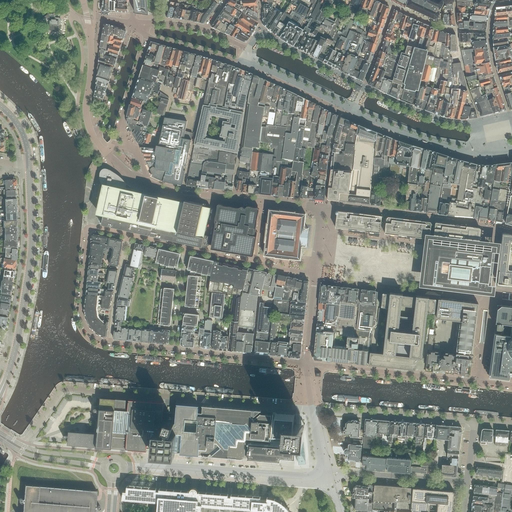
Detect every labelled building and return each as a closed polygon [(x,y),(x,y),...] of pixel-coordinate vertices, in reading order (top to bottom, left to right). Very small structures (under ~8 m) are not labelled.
[(133,0),(134,1),(134,5),(134,8),(135,13),(149,15),(147,0),(133,0)] [(218,5),(213,0),(207,9),(202,15),(201,17),(200,20),(199,22),(204,24),(205,22),(216,8),(218,5)] [(233,1),(231,0),(230,0),(228,3),(237,9),(240,5),(236,4),(237,3),(233,1)] [(279,21),(272,32),(279,37),(279,36),(279,37),(282,31),(284,32),(290,21),(295,24),(296,22),(299,24),(298,26),(303,29),(304,30),(316,6),(319,0),(311,0),(312,0),(314,1),(306,17),(304,16),(309,8),(300,3),(299,5),(294,2),(295,0),(292,0),(285,11),(279,21)] [(295,46),(300,49),(302,47),(307,37),(309,33),(315,20),(325,0),(319,0),(316,6),(304,30),(296,44),(295,46)] [(325,0),(315,20),(322,24),(325,17),(326,18),(334,1),(333,0),(325,0)] [(348,6),(347,10),(352,12),(355,14),(361,0),(351,0),(350,3),(348,6)] [(358,10),(357,13),(362,15),(363,13),(368,0),(362,0),(360,7),(359,7),(359,9),(358,10)] [(368,0),(363,13),(368,15),(373,2),(373,0),(368,0)] [(369,15),(365,24),(371,26),(372,24),(375,16),(377,11),(380,3),(375,0),(369,15)] [(408,0),(406,6),(405,8),(406,8),(406,7),(407,7),(407,8),(409,9),(410,9),(409,10),(410,10),(411,9),(415,11),(414,12),(415,12),(416,11),(419,13),(419,14),(420,15),(421,14),(424,15),(424,16),(425,17),(425,16),(429,18),(429,19),(430,19),(430,18),(433,20),(433,21),(434,21),(434,19),(437,18),(438,19),(439,19),(438,18),(439,14),(440,14),(439,10),(442,7),(443,4),(443,0),(442,0),(408,0)] [(494,1),(487,0),(479,0),(476,0),(475,8),(490,10),(491,8),(494,1)] [(128,13),(128,8),(127,1),(115,2),(115,5),(116,5),(116,6),(118,6),(121,6),(122,12),(128,13)] [(265,4),(262,4),(263,12),(264,12),(267,12),(267,11),(268,11),(271,11),(272,8),(274,9),(275,8),(275,6),(276,6),(277,2),(276,1),(275,1),(273,1),(273,2),(271,2),(269,2),(269,3),(269,4),(266,4),(265,4)] [(166,17),(172,18),(175,7),(176,3),(171,2),(169,6),(166,17)] [(175,7),(172,18),(178,19),(181,9),(182,4),(176,3),(175,7)] [(181,9),(178,19),(184,19),(185,17),(187,5),(182,4),(181,9)] [(233,16),(237,10),(227,4),(223,10),(225,11),(233,16)] [(195,7),(192,6),(188,20),(195,21),(195,19),(196,15),(198,5),(196,5),(195,7)] [(199,22),(200,20),(201,17),(202,15),(207,9),(198,5),(196,15),(195,19),(195,21),(195,22),(199,22)] [(244,6),(240,5),(237,9),(240,10),(242,11),(241,12),(258,23),(258,17),(249,12),(247,14),(245,13),(247,11),(245,9),(245,7),(243,6),(244,6)] [(382,13),(379,18),(385,20),(390,8),(389,7),(385,5),(384,7),(382,13)] [(457,13),(458,13),(459,13),(465,13),(466,6),(459,5),(457,5),(457,13)] [(248,9),(247,11),(249,12),(258,17),(258,13),(248,8),(248,9)] [(263,24),(268,28),(269,26),(278,12),(279,11),(280,10),(278,10),(275,8),(274,9),(272,8),(271,11),(268,16),(267,17),(263,22),(263,24)] [(225,11),(223,10),(217,19),(221,22),(222,21),(224,22),(225,20),(230,23),(234,17),(233,16),(225,11)] [(237,10),(233,16),(234,17),(238,19),(240,20),(252,29),(255,30),(258,23),(241,12),(237,10)] [(269,26),(268,28),(272,32),(279,21),(285,11),(284,10),(282,12),(280,11),(269,26)] [(326,39),(317,58),(323,61),(329,47),(331,44),(333,41),(336,33),(343,17),(344,14),(343,14),(344,12),(340,10),(335,22),(330,32),(330,31),(326,39)] [(263,17),(262,17),(263,22),(267,17),(268,16),(271,11),(268,11),(267,11),(267,12),(264,12),(263,12),(262,12),(263,17)] [(457,13),(457,18),(457,21),(458,22),(464,22),(464,21),(463,21),(463,17),(466,17),(467,15),(470,16),(470,13),(467,13),(467,14),(465,13),(459,13),(458,13),(457,13)] [(474,14),(470,13),(470,16),(469,21),(487,22),(488,17),(488,16),(488,15),(474,14)] [(48,17),(49,14),(48,14),(40,21),(39,23),(39,24),(42,24),(42,25),(42,26),(43,27),(44,28),(45,28),(46,29),(47,29),(48,29),(50,30),(51,31),(52,31),(53,31),(54,32),(55,31),(56,31),(57,31),(58,30),(59,30),(59,29),(60,28),(60,27),(60,26),(61,26),(60,26),(61,20),(60,20),(61,19),(60,19),(60,18),(59,18),(53,18),(48,17)] [(400,24),(399,29),(402,30),(400,34),(399,38),(401,39),(402,37),(403,35),(408,17),(404,14),(400,24)] [(255,30),(254,30),(255,30),(252,29),(240,20),(238,19),(234,17),(230,23),(234,25),(235,26),(240,29),(249,34),(251,36),(255,30)] [(300,49),(306,52),(307,50),(313,39),(315,36),(318,31),(323,32),(323,31),(323,32),(324,30),(327,31),(328,30),(330,31),(330,32),(335,22),(326,18),(325,17),(322,24),(315,20),(309,33),(307,37),(302,47),(300,49)] [(403,35),(402,37),(406,38),(408,39),(414,19),(408,17),(403,35)] [(213,25),(211,27),(216,29),(221,22),(217,19),(213,25)] [(391,19),(388,27),(392,28),(393,25),(395,26),(395,27),(396,27),(395,29),(396,29),(398,29),(398,28),(399,28),(399,29),(400,24),(399,23),(395,21),(391,19)] [(330,48),(323,61),(335,67),(341,54),(343,50),(342,50),(350,30),(354,21),(350,20),(346,30),(345,31),(344,31),(342,36),(336,34),(333,40),(334,40),(332,44),(331,44),(329,47),(330,48)] [(415,20),(409,38),(414,40),(416,35),(420,22),(415,20)] [(280,37),(280,38),(284,40),(290,43),(294,46),(294,45),(295,43),(303,29),(298,26),(299,24),(296,22),(295,24),(290,21),(284,32),(281,35),(280,37)] [(487,22),(474,21),(473,27),(473,29),(482,30),(486,30),(486,29),(487,25),(487,24),(487,23),(487,22)] [(221,22),(216,29),(221,31),(224,24),(221,22)] [(224,24),(221,31),(225,33),(230,24),(226,22),(224,24)] [(371,26),(370,29),(375,31),(381,33),(382,30),(384,24),(378,22),(377,25),(372,24),(371,26)] [(416,38),(420,39),(417,48),(420,49),(423,37),(424,37),(426,28),(427,25),(421,22),(417,36),(416,38)] [(230,24),(225,33),(229,35),(235,27),(233,26),(230,24)] [(387,32),(387,33),(389,33),(392,35),(392,33),(394,29),(395,29),(396,27),(395,27),(395,26),(393,25),(392,28),(388,27),(387,32)] [(434,28),(431,27),(427,25),(426,28),(424,37),(428,38),(427,41),(425,50),(428,50),(429,45),(431,39),(434,28)] [(346,56),(340,70),(341,70),(346,73),(353,55),(361,34),(357,33),(358,28),(352,26),(350,30),(342,50),(343,50),(341,54),(346,56)] [(235,37),(238,33),(240,30),(235,27),(229,35),(235,37)] [(123,39),(123,38),(125,35),(125,34),(125,35),(126,31),(126,30),(125,30),(122,29),(120,28),(119,30),(117,37),(123,39)] [(439,30),(434,28),(428,52),(427,55),(433,57),(433,56),(435,48),(439,30)] [(240,30),(238,33),(240,34),(246,38),(248,39),(251,36),(249,34),(240,29),(240,30)] [(370,29),(368,35),(372,37),(379,39),(381,33),(375,31),(370,29)] [(312,55),(317,58),(326,39),(330,31),(328,30),(327,31),(326,33),(323,32),(323,31),(323,32),(321,36),(312,55)] [(353,55),(346,73),(352,75),(359,57),(366,40),(367,37),(364,36),(366,31),(363,30),(361,34),(353,55)] [(439,58),(440,54),(442,43),(442,41),(442,42),(445,42),(446,33),(439,30),(435,48),(433,56),(439,58)] [(386,32),(384,39),(389,41),(394,43),(396,38),(393,37),(394,35),(395,34),(392,33),(392,35),(389,33),(387,33),(386,32)] [(507,38),(508,38),(510,38),(509,32),(493,34),(493,40),(507,38)] [(238,33),(235,37),(245,42),(247,42),(248,39),(246,38),(240,34),(238,33)] [(453,64),(453,61),(452,58),(452,57),(450,57),(450,52),(450,34),(446,33),(445,42),(442,42),(442,43),(440,54),(443,55),(442,59),(444,59),(448,60),(448,62),(449,70),(452,69),(452,64),(453,64)] [(465,41),(460,41),(460,43),(465,43),(471,42),(472,42),(472,41),(471,41),(470,36),(470,33),(465,33),(465,36),(465,41)] [(100,48),(106,49),(107,44),(109,44),(109,45),(113,46),(114,42),(114,41),(115,39),(116,37),(115,37),(115,36),(114,35),(114,36),(109,35),(108,35),(103,34),(100,48)] [(450,52),(454,52),(458,52),(458,51),(457,40),(456,34),(450,34),(450,52)] [(493,47),(508,45),(507,38),(493,40),(493,47)] [(306,52),(306,53),(312,55),(313,52),(318,41),(314,39),(313,39),(307,50),(306,52)] [(384,39),(380,51),(385,52),(386,52),(385,52),(386,51),(388,52),(387,52),(387,53),(391,55),(391,54),(391,52),(393,49),(394,43),(389,41),(384,39)] [(486,39),(475,40),(472,41),(472,42),(473,49),(474,49),(485,48),(487,47),(486,39)] [(359,57),(352,75),(357,78),(358,76),(364,62),(368,50),(371,42),(369,42),(366,40),(359,57)] [(147,52),(147,53),(149,54),(151,55),(155,56),(155,55),(156,52),(158,47),(159,44),(153,42),(152,42),(151,43),(149,46),(147,52)] [(371,42),(368,50),(373,52),(374,52),(377,44),(371,42)] [(109,44),(107,44),(106,49),(105,50),(116,53),(118,54),(120,49),(113,46),(109,45),(109,44)] [(153,62),(151,67),(154,68),(159,70),(160,64),(162,59),(164,52),(166,46),(159,44),(158,47),(156,52),(155,55),(155,56),(154,60),(153,62)] [(493,47),(496,60),(511,56),(511,51),(511,44),(508,45),(493,47)] [(160,64),(159,70),(164,71),(163,75),(167,77),(169,70),(165,69),(168,59),(170,52),(171,50),(171,48),(166,46),(164,52),(162,59),(160,64)] [(398,63),(392,82),(398,84),(397,87),(400,89),(397,98),(400,100),(404,88),(401,87),(402,84),(403,80),(404,80),(407,69),(409,65),(409,62),(411,56),(411,55),(414,48),(407,46),(405,53),(402,52),(401,52),(398,63)] [(284,56),(285,55),(286,53),(285,53),(271,47),(269,47),(268,47),(268,49),(270,50),(283,56),(284,56)] [(404,88),(400,100),(411,104),(415,93),(416,90),(418,91),(421,80),(425,64),(426,61),(426,59),(427,55),(428,52),(428,50),(420,49),(417,48),(414,47),(414,48),(412,52),(411,55),(411,56),(409,62),(409,65),(407,69),(404,80),(403,80),(402,84),(405,84),(404,88)] [(474,56),(475,64),(489,62),(487,47),(485,48),(474,49),(475,52),(475,56),(474,56)] [(168,59),(165,69),(169,70),(171,66),(172,67),(173,65),(175,57),(176,52),(177,49),(176,49),(172,48),(171,48),(171,50),(170,52),(168,59)] [(100,49),(99,54),(99,58),(107,60),(109,55),(105,53),(105,50),(100,49)] [(171,71),(169,76),(172,77),(175,77),(175,74),(177,75),(179,67),(180,62),(183,52),(183,51),(177,49),(176,52),(175,57),(173,65),(172,67),(171,71)] [(469,65),(475,64),(474,56),(475,56),(475,52),(474,49),(473,49),(461,50),(465,66),(469,65)] [(367,52),(364,62),(368,63),(370,64),(372,58),(374,52),(373,52),(368,50),(367,52)] [(178,72),(178,77),(180,77),(178,87),(180,88),(181,88),(183,79),(185,73),(185,72),(189,55),(190,53),(189,53),(184,51),(179,70),(182,71),(181,73),(178,72)] [(373,86),(373,87),(379,89),(384,77),(384,78),(391,55),(387,53),(387,52),(388,52),(386,51),(385,52),(386,52),(385,54),(383,59),(380,69),(374,84),(373,86)] [(379,89),(379,90),(388,94),(391,85),(392,82),(398,63),(401,52),(397,51),(397,52),(396,55),(391,54),(391,55),(384,78),(384,77),(379,89)] [(185,73),(183,79),(186,80),(188,74),(189,75),(190,71),(191,71),(195,54),(190,53),(189,55),(185,72),(185,73)] [(341,54),(335,67),(340,70),(346,56),(341,54)] [(106,64),(112,66),(114,67),(117,57),(115,56),(109,55),(107,60),(106,64)] [(190,81),(187,90),(193,92),(194,89),(195,86),(197,77),(201,59),(202,56),(196,55),(196,57),(191,76),(190,81)] [(428,81),(431,67),(437,69),(437,66),(439,67),(441,58),(433,57),(427,55),(426,59),(426,61),(425,64),(421,80),(418,91),(418,94),(415,105),(415,106),(421,108),(424,95),(425,93),(426,87),(428,81)] [(201,59),(197,77),(202,78),(202,76),(206,60),(207,58),(202,56),(201,59)] [(511,63),(511,62),(511,56),(496,60),(497,66),(511,62),(511,63)] [(146,57),(143,65),(146,65),(151,67),(153,62),(154,60),(148,58),(146,57)] [(197,77),(195,86),(200,88),(199,90),(204,91),(208,77),(212,60),(207,58),(206,60),(202,76),(202,78),(197,77)] [(375,66),(375,67),(380,69),(383,59),(378,58),(375,66)] [(437,69),(435,77),(439,78),(441,70),(443,70),(443,69),(449,70),(448,62),(443,61),(444,59),(442,59),(441,58),(439,67),(437,66),(437,69)] [(214,60),(210,76),(211,76),(213,72),(217,73),(220,65),(221,62),(214,60)] [(110,79),(112,73),(114,67),(112,66),(103,64),(98,62),(98,66),(97,69),(98,69),(97,76),(107,79),(109,79),(110,79)] [(225,64),(221,62),(220,65),(217,75),(217,76),(216,79),(215,79),(215,80),(215,82),(227,85),(228,80),(232,67),(232,66),(225,64)] [(357,78),(358,78),(361,80),(362,81),(363,81),(364,79),(370,64),(368,63),(364,62),(358,76),(357,78)] [(484,74),(492,72),(490,62),(489,62),(475,64),(475,67),(476,71),(477,74),(484,73),(484,74)] [(511,62),(511,63),(511,62),(497,66),(498,72),(511,68),(511,62)] [(462,70),(461,63),(455,63),(453,64),(453,77),(452,97),(450,103),(450,105),(447,115),(447,117),(454,118),(456,106),(458,101),(459,89),(459,86),(459,71),(462,70)] [(477,74),(476,71),(475,67),(475,64),(469,65),(465,66),(466,76),(467,77),(469,76),(475,75),(477,74)] [(141,71),(140,76),(142,77),(155,81),(156,81),(162,83),(164,84),(163,85),(166,86),(172,87),(173,86),(173,85),(175,77),(172,77),(169,76),(169,77),(167,77),(163,75),(164,71),(159,70),(154,68),(151,67),(146,65),(143,65),(141,71)] [(240,69),(234,67),(233,67),(229,83),(228,88),(225,102),(225,106),(227,107),(230,108),(229,108),(236,109),(237,106),(235,106),(238,97),(233,96),(236,85),(235,85),(239,73),(239,71),(240,69)] [(375,67),(368,84),(373,86),(374,84),(380,69),(375,67)] [(431,67),(428,81),(434,82),(435,77),(437,69),(431,67)] [(240,69),(239,71),(239,73),(235,85),(236,85),(233,96),(238,97),(240,90),(243,78),(244,75),(245,71),(240,69)] [(447,117),(450,103),(452,97),(453,77),(452,69),(449,70),(448,75),(448,77),(448,81),(446,92),(444,102),(441,115),(447,117)] [(333,78),(332,77),(319,70),(318,70),(317,70),(316,71),(316,72),(316,73),(317,74),(330,81),(332,81),(333,81),(333,80),(333,79),(333,78)] [(461,90),(467,90),(463,75),(462,70),(459,71),(459,86),(461,86),(461,90)] [(244,111),(248,92),(251,82),(252,76),(253,74),(246,71),(246,72),(244,79),(243,78),(240,90),(238,97),(235,106),(237,106),(236,109),(241,110),(244,111)] [(511,71),(508,73),(499,75),(501,81),(510,78),(511,77),(511,71)] [(209,81),(211,82),(215,83),(215,82),(215,80),(215,79),(216,79),(217,76),(217,75),(217,73),(213,72),(211,76),(210,76),(210,77),(209,81)] [(477,80),(479,79),(479,80),(493,76),(492,72),(484,74),(484,73),(476,75),(477,80)] [(254,75),(249,93),(242,147),(244,147),(253,148),(253,147),(259,148),(259,147),(260,142),(260,141),(260,140),(261,130),(261,127),(262,123),(262,121),(262,119),(263,119),(263,117),(265,107),(258,106),(259,102),(260,98),(255,97),(255,94),(260,77),(254,75)] [(469,76),(467,77),(468,83),(479,81),(479,80),(477,80),(475,75),(469,76)] [(97,85),(102,87),(106,89),(109,79),(107,79),(97,76),(96,85),(97,86),(97,85)] [(493,76),(487,78),(479,80),(479,81),(468,83),(470,90),(477,88),(479,87),(481,87),(481,86),(484,86),(489,84),(496,82),(494,76),(493,76)] [(135,89),(132,97),(135,98),(143,101),(146,102),(147,103),(149,98),(152,97),(156,98),(160,87),(160,85),(155,83),(155,82),(154,82),(142,78),(139,77),(140,77),(139,77),(135,89)] [(265,80),(260,77),(255,94),(255,97),(260,98),(261,91),(262,91),(265,80)] [(510,78),(501,81),(503,87),(506,86),(508,85),(511,84),(510,78)] [(179,95),(178,98),(185,100),(187,91),(187,90),(190,81),(186,80),(183,79),(181,88),(180,88),(179,91),(180,92),(179,95)] [(350,86),(336,79),(334,79),(333,81),(334,83),(348,90),(350,89),(351,88),(350,86)] [(265,104),(270,82),(265,80),(262,91),(261,91),(260,98),(259,102),(265,104)] [(443,99),(447,81),(441,80),(438,94),(437,94),(436,97),(432,112),(440,115),(440,114),(443,99)] [(424,95),(421,108),(426,110),(432,89),(429,88),(430,83),(430,82),(428,81),(426,87),(425,93),(424,95)] [(270,82),(265,104),(265,107),(263,117),(268,118),(270,111),(270,109),(272,99),(275,84),(270,82)] [(435,88),(436,83),(434,82),(433,88),(432,88),(432,89),(426,110),(432,112),(436,97),(437,94),(438,89),(435,88)] [(484,86),(482,87),(483,90),(482,90),(483,92),(485,91),(486,91),(486,90),(491,89),(497,87),(496,82),(484,86)] [(276,110),(280,87),(275,84),(272,99),(270,109),(276,110)] [(95,96),(94,104),(101,106),(103,98),(106,89),(102,87),(97,85),(97,86),(95,96)] [(391,85),(388,94),(389,94),(397,98),(400,89),(397,87),(391,85)] [(506,86),(503,87),(505,94),(511,109),(511,108),(511,92),(510,88),(509,86),(508,85),(506,86)] [(4,86),(0,90),(11,100),(15,96),(4,86)] [(456,106),(454,118),(461,119),(464,106),(465,103),(466,96),(468,93),(467,90),(461,90),(461,86),(459,86),(459,89),(458,101),(456,106)] [(287,90),(282,87),(282,88),(281,87),(282,87),(281,87),(281,88),(277,109),(284,110),(287,90)] [(477,88),(470,90),(474,99),(480,116),(493,113),(488,100),(487,96),(486,92),(483,93),(481,87),(479,87),(477,88)] [(497,87),(491,89),(492,92),(492,94),(493,96),(494,95),(500,93),(497,87)] [(289,111),(292,93),(292,92),(287,90),(284,110),(277,109),(277,111),(277,112),(276,116),(274,125),(274,126),(268,125),(268,128),(262,127),(260,140),(261,140),(260,142),(272,143),(271,148),(275,148),(277,149),(277,152),(276,161),(282,162),(282,158),(286,132),(289,111)] [(207,91),(203,105),(208,105),(209,103),(222,106),(225,95),(207,91)] [(298,95),(292,93),(289,111),(286,132),(291,132),(292,124),(294,117),(298,95)] [(464,106),(461,119),(467,119),(468,118),(470,110),(471,107),(470,104),(472,104),(468,93),(466,96),(465,103),(464,106)] [(500,93),(494,95),(495,97),(500,111),(506,110),(502,98),(500,93)] [(291,132),(286,132),(282,158),(293,159),(294,151),(295,147),(296,142),(300,118),(304,98),(303,98),(298,95),(294,117),(292,124),(291,132)] [(130,104),(130,105),(136,106),(141,108),(143,101),(135,98),(132,97),(130,104)] [(488,100),(493,113),(500,112),(500,111),(495,97),(488,100)] [(293,159),(293,160),(299,161),(300,157),(303,158),(304,158),(305,158),(306,149),(301,148),(306,119),(309,101),(304,98),(300,118),(296,142),(295,147),(294,151),(293,159)] [(315,104),(309,101),(306,119),(301,148),(306,149),(307,149),(307,147),(315,104)] [(400,114),(401,113),(401,112),(400,110),(399,109),(382,101),(380,101),(378,101),(377,102),(377,103),(377,104),(377,105),(380,106),(397,114),(399,114),(400,114)] [(160,103),(156,113),(164,116),(167,105),(161,103),(160,103)] [(209,106),(204,105),(195,144),(194,147),(206,149),(212,150),(219,152),(220,149),(238,153),(243,112),(241,112),(229,110),(229,109),(217,107),(217,105),(209,103),(209,106)] [(322,108),(321,107),(315,104),(307,147),(314,148),(314,147),(315,143),(317,134),(318,124),(322,108)] [(470,110),(468,118),(477,118),(475,110),(474,110),(472,104),(470,104),(471,107),(470,110)] [(127,116),(134,118),(138,120),(141,108),(136,106),(130,105),(127,116)] [(320,143),(319,148),(321,148),(322,145),(323,134),(325,125),(328,111),(322,108),(318,124),(317,134),(315,143),(314,147),(316,147),(317,138),(320,139),(319,143),(320,143)] [(143,109),(139,122),(142,123),(143,124),(143,125),(148,126),(152,112),(143,109)] [(271,124),(273,125),(275,113),(276,112),(270,111),(268,118),(268,121),(267,124),(271,124)] [(323,134),(322,145),(326,145),(327,138),(327,135),(333,113),(328,111),(325,125),(323,134)] [(329,135),(331,136),(338,116),(333,113),(327,135),(329,135)] [(420,123),(421,122),(421,121),(421,120),(418,119),(407,113),(406,113),(405,113),(404,113),(404,114),(404,115),(404,116),(406,117),(417,122),(419,123),(420,123)] [(31,115),(27,117),(35,130),(39,127),(31,115)] [(134,118),(127,116),(127,123),(141,127),(142,123),(139,122),(134,120),(134,118)] [(141,147),(140,147),(141,151),(144,156),(151,156),(152,156),(152,160),(153,165),(149,168),(150,168),(150,169),(152,174),(154,177),(162,181),(163,181),(170,183),(181,185),(182,184),(183,184),(186,166),(190,148),(190,146),(191,140),(192,133),(185,131),(187,121),(176,119),(167,118),(165,117),(163,125),(159,146),(158,145),(157,148),(150,148),(142,147),(141,147)] [(334,139),(334,143),(340,144),(340,142),(341,136),(346,120),(341,117),(339,123),(338,126),(337,128),(335,133),(334,139)] [(332,152),(332,153),(335,154),(338,154),(338,155),(344,156),(344,153),(346,139),(347,135),(348,135),(352,122),(351,122),(346,120),(341,136),(340,142),(340,144),(339,148),(339,153),(335,152),(332,152)] [(332,153),(331,160),(334,161),(353,163),(354,154),(355,151),(354,151),(359,125),(358,125),(354,123),(352,122),(348,135),(347,135),(346,139),(344,153),(344,156),(338,155),(338,154),(335,154),(332,153)] [(141,127),(127,123),(130,128),(146,133),(147,128),(141,127)] [(352,171),(349,194),(340,193),(339,201),(346,202),(355,203),(370,204),(372,185),(375,145),(375,141),(377,133),(377,132),(359,125),(357,136),(354,151),(355,151),(353,169),(352,169),(352,171)] [(130,128),(136,140),(140,133),(144,137),(146,133),(130,128)] [(140,133),(136,140),(137,141),(137,142),(138,143),(142,144),(142,143),(145,137),(144,137),(140,133)] [(145,137),(142,143),(148,145),(150,138),(151,136),(151,134),(149,134),(146,133),(144,137),(145,137)] [(375,154),(374,158),(381,158),(382,156),(383,156),(383,155),(382,155),(386,136),(378,133),(375,147),(375,154)] [(374,158),(373,178),(378,179),(378,178),(386,178),(388,178),(389,173),(389,165),(389,163),(389,158),(389,156),(389,152),(392,138),(386,136),(383,155),(383,156),(382,156),(381,158),(374,158)] [(389,163),(391,164),(395,164),(398,141),(392,138),(389,152),(389,156),(389,158),(389,163)] [(391,164),(390,173),(394,174),(399,175),(401,165),(408,166),(409,166),(410,166),(412,155),(413,146),(411,145),(405,143),(399,141),(396,164),(395,164),(391,164)] [(321,148),(321,154),(326,154),(329,155),(330,146),(326,145),(322,145),(321,148)] [(409,166),(408,184),(418,186),(419,174),(420,168),(423,149),(422,149),(422,148),(413,146),(412,155),(410,166),(409,166)] [(195,153),(199,154),(208,155),(211,156),(212,150),(206,149),(197,148),(194,147),(193,153),(195,153)] [(241,151),(240,157),(250,158),(251,158),(252,153),(252,152),(253,148),(244,147),(242,147),(241,151)] [(316,147),(314,147),(314,148),(312,161),(316,161),(319,162),(320,158),(320,156),(320,154),(321,154),(321,148),(319,148),(316,147)] [(418,186),(423,186),(424,180),(424,175),(425,169),(430,150),(423,149),(420,168),(419,174),(418,186)] [(424,180),(423,186),(423,191),(428,191),(429,187),(430,181),(432,170),(434,161),(436,152),(430,150),(425,169),(424,175),(424,180)] [(230,154),(219,152),(218,157),(219,158),(217,163),(226,164),(226,163),(229,164),(230,154)] [(193,153),(192,158),(191,163),(203,165),(203,164),(204,163),(205,162),(205,161),(206,161),(207,161),(198,160),(199,154),(195,153),(193,153)] [(442,183),(443,183),(444,174),(448,156),(437,153),(432,173),(431,180),(431,181),(442,183)] [(233,164),(236,165),(237,155),(235,154),(230,154),(229,164),(233,164)] [(214,189),(224,190),(225,187),(225,184),(226,184),(232,185),(233,175),(225,174),(226,164),(217,163),(219,158),(218,157),(211,156),(208,155),(207,161),(206,161),(205,161),(205,162),(204,163),(203,164),(203,165),(202,172),(206,173),(206,174),(206,177),(205,181),(208,181),(209,177),(215,178),(215,181),(214,186),(214,189)] [(444,174),(443,183),(442,187),(451,188),(452,188),(452,187),(450,187),(451,184),(452,184),(456,164),(457,159),(448,156),(444,174)] [(452,184),(451,184),(450,187),(452,187),(452,188),(451,188),(451,195),(450,197),(452,197),(457,198),(458,194),(459,185),(464,161),(457,159),(452,184)] [(293,197),(299,197),(300,198),(300,197),(300,195),(303,175),(304,168),(305,162),(304,162),(299,161),(293,160),(293,163),(292,168),(292,171),(297,172),(293,195),(293,197)] [(282,162),(275,161),(273,161),(272,172),(273,172),(273,176),(273,177),(273,178),(271,195),(277,195),(278,193),(279,186),(281,166),(282,162)] [(334,161),(333,169),(352,171),(352,169),(353,169),(353,163),(334,161)] [(464,161),(459,185),(458,194),(457,198),(452,197),(451,201),(450,201),(449,203),(448,212),(447,215),(454,216),(473,218),(473,215),(477,188),(472,187),(473,184),(473,181),(476,171),(477,165),(464,161)] [(191,163),(189,170),(201,172),(202,172),(203,165),(191,163)] [(226,164),(225,174),(233,175),(234,175),(235,164),(233,164),(229,164),(226,163),(226,164)] [(498,201),(504,163),(497,164),(497,165),(494,180),(493,189),(491,200),(498,201)] [(498,201),(503,202),(505,202),(507,190),(508,182),(510,170),(510,169),(511,163),(504,163),(498,201)] [(488,165),(484,188),(484,190),(482,189),(482,187),(477,187),(477,188),(473,215),(473,218),(479,219),(479,218),(480,211),(482,212),(482,207),(488,208),(489,203),(489,200),(492,183),(496,165),(495,164),(489,165),(488,165)] [(482,165),(477,165),(476,171),(473,181),(476,182),(475,185),(473,184),(472,187),(477,188),(477,187),(482,165)] [(484,188),(488,165),(482,165),(477,187),(482,187),(484,188)] [(287,167),(281,166),(279,186),(278,193),(277,195),(283,196),(283,194),(284,187),(287,167)] [(313,177),(317,178),(317,177),(318,177),(319,174),(324,174),(326,175),(327,169),(324,169),(318,169),(318,167),(313,166),(312,168),(311,176),(311,177),(313,177)] [(288,197),(292,171),(292,168),(287,167),(284,187),(283,194),(283,196),(288,197)] [(309,185),(309,184),(311,169),(304,168),(303,175),(300,195),(300,197),(300,198),(305,198),(307,198),(307,195),(308,192),(308,190),(308,189),(309,186),(308,186),(309,185)] [(118,179),(126,184),(126,183),(125,182),(123,180),(121,178),(118,175),(114,173),(109,170),(106,169),(105,169),(103,170),(102,170),(101,172),(100,173),(100,174),(100,179),(100,181),(101,183),(102,186),(96,214),(101,215),(102,213),(103,208),(102,208),(102,205),(103,206),(105,197),(108,186),(108,184),(104,183),(106,177),(110,178),(111,175),(107,173),(118,179)] [(339,201),(340,193),(349,194),(352,171),(333,169),(330,169),(329,179),(328,187),(328,188),(328,193),(328,194),(328,198),(327,199),(328,200),(332,200),(336,200),(336,201),(336,200),(338,200),(338,201),(339,201)] [(188,179),(197,180),(200,180),(201,172),(189,170),(188,179)] [(237,191),(241,192),(241,189),(242,184),(243,179),(244,177),(249,178),(249,176),(249,175),(250,172),(238,171),(238,176),(237,180),(237,183),(236,190),(237,190),(237,191)] [(292,171),(288,197),(293,197),(293,195),(297,172),(292,171)] [(200,187),(201,187),(204,187),(208,188),(208,181),(205,181),(206,177),(206,174),(206,173),(202,172),(201,172),(200,180),(197,180),(196,184),(196,186),(196,187),(200,187)] [(103,215),(101,225),(109,227),(129,231),(149,236),(165,239),(170,240),(189,245),(202,247),(202,248),(203,248),(204,248),(204,247),(205,247),(206,247),(207,247),(207,246),(208,246),(208,245),(209,245),(209,244),(210,244),(210,243),(210,242),(211,242),(212,237),(210,236),(206,236),(204,235),(211,208),(203,206),(203,204),(185,200),(184,202),(159,196),(160,196),(142,192),(137,191),(126,189),(126,188),(125,187),(123,187),(124,183),(126,185),(126,184),(118,179),(107,173),(111,175),(110,178),(106,177),(104,183),(108,184),(108,186),(105,197),(103,206),(102,205),(102,208),(103,208),(102,213),(101,215),(103,215)] [(260,188),(261,177),(256,176),(256,177),(250,176),(250,180),(248,193),(254,193),(255,187),(260,188)] [(259,194),(271,195),(273,178),(261,177),(259,194)] [(371,202),(371,205),(380,206),(380,203),(381,192),(381,184),(377,183),(378,179),(373,178),(372,184),(373,184),(372,191),(371,202)] [(0,191),(1,191),(1,190),(3,190),(12,190),(12,189),(13,189),(15,189),(15,186),(15,184),(16,184),(16,180),(15,180),(9,180),(9,179),(7,179),(7,180),(6,180),(6,181),(3,181),(3,185),(6,185),(6,187),(0,187),(0,191)] [(442,183),(431,181),(430,185),(427,208),(427,212),(428,212),(436,213),(441,184),(442,183)] [(316,185),(317,182),(315,182),(315,185),(313,184),(313,183),(310,183),(309,189),(314,189),(314,190),(316,190),(316,192),(315,196),(315,199),(323,200),(325,186),(316,185)] [(418,186),(408,184),(405,207),(405,209),(405,210),(415,211),(415,210),(418,186)] [(420,211),(422,196),(423,191),(423,186),(418,186),(415,210),(420,211)] [(451,195),(451,188),(442,187),(442,191),(438,214),(446,215),(447,212),(448,203),(449,203),(450,201),(450,197),(451,195)] [(12,190),(3,190),(3,196),(0,196),(0,199),(3,199),(13,199),(16,198),(16,189),(13,190),(12,190)] [(307,198),(308,198),(315,199),(315,196),(316,192),(316,190),(314,190),(314,189),(309,189),(308,189),(308,190),(308,192),(307,195),(307,198)] [(504,213),(506,202),(505,202),(503,202),(498,201),(491,200),(490,208),(497,209),(496,211),(495,221),(502,222),(504,214),(504,213)] [(217,224),(215,224),(212,242),(213,242),(212,247),(226,250),(226,251),(227,251),(252,256),(253,256),(253,255),(254,255),(254,254),(258,232),(255,232),(257,211),(246,210),(247,208),(245,208),(243,207),(243,209),(221,207),(217,224)] [(487,219),(488,208),(482,207),(482,212),(480,211),(479,218),(487,220),(487,219)] [(495,218),(496,211),(497,209),(490,208),(488,220),(495,221),(495,218)] [(266,242),(265,247),(265,251),(264,255),(275,257),(290,259),(290,258),(300,260),(302,249),(302,246),(306,246),(307,237),(308,228),(304,228),(305,227),(304,227),(304,224),(306,214),(295,212),(280,210),(280,211),(270,209),(268,223),(266,222),(263,222),(263,223),(261,239),(261,241),(263,241),(266,242)] [(335,227),(345,229),(348,229),(366,231),(369,232),(369,231),(380,233),(382,216),(372,215),(359,213),(353,213),(337,211),(335,227)] [(429,239),(431,224),(431,223),(431,222),(430,222),(415,220),(409,219),(388,217),(386,218),(385,233),(429,239)] [(436,239),(443,240),(478,244),(479,245),(481,230),(479,228),(474,227),(466,226),(460,226),(443,223),(435,223),(434,237),(436,239)] [(511,234),(509,234),(502,233),(500,253),(500,259),(497,283),(497,286),(511,288),(511,234)] [(109,264),(118,266),(123,241),(122,240),(93,235),(91,236),(91,240),(90,246),(91,248),(89,257),(90,258),(89,264),(90,265),(89,268),(99,269),(101,269),(102,267),(101,267),(102,265),(103,266),(104,265),(104,264),(102,263),(103,258),(104,258),(105,255),(103,255),(104,251),(105,251),(106,251),(108,250),(109,249),(109,247),(112,248),(113,249),(111,257),(110,258),(109,264)] [(0,247),(3,248),(15,248),(17,248),(17,245),(17,240),(4,240),(3,240),(0,239),(0,247)] [(477,250),(478,244),(443,240),(443,246),(438,245),(436,265),(433,285),(489,291),(490,286),(492,272),(494,252),(477,250)] [(136,243),(134,249),(143,251),(145,245),(136,243)] [(159,249),(146,246),(144,255),(157,258),(159,249)] [(0,256),(4,258),(4,257),(15,259),(16,258),(17,249),(3,248),(3,253),(5,253),(4,256),(3,256),(3,255),(0,254),(0,256)] [(134,249),(131,265),(136,266),(136,267),(138,267),(138,269),(139,269),(141,269),(141,264),(140,264),(143,251),(134,249)] [(180,253),(170,251),(159,249),(157,258),(156,262),(158,262),(158,263),(163,264),(163,265),(166,265),(174,266),(175,267),(175,266),(178,266),(180,253)] [(214,261),(205,259),(190,256),(188,269),(190,269),(190,270),(191,270),(189,275),(195,276),(196,272),(211,275),(213,265),(214,261)] [(15,264),(15,260),(0,258),(0,259),(0,260),(3,261),(2,263),(1,268),(14,270),(15,265),(14,265),(15,264)] [(213,265),(211,275),(210,280),(209,287),(208,292),(212,292),(217,293),(225,294),(233,295),(240,295),(241,295),(242,295),(242,292),(243,292),(243,289),(248,268),(244,268),(243,268),(238,267),(238,266),(233,265),(233,266),(228,265),(228,264),(224,263),(223,264),(219,263),(218,262),(214,261),(213,265)] [(126,264),(124,275),(134,277),(134,275),(133,275),(134,269),(136,270),(136,267),(136,266),(131,265),(126,264)] [(161,280),(175,281),(176,271),(173,270),(174,266),(166,265),(165,269),(162,269),(161,280)] [(1,268),(0,267),(0,275),(2,276),(13,278),(14,275),(14,270),(1,268)] [(99,269),(89,268),(88,274),(98,275),(103,276),(103,274),(99,273),(99,269)] [(243,292),(249,293),(254,272),(254,270),(248,268),(243,289),(243,292)] [(240,309),(237,332),(245,332),(254,333),(255,323),(257,295),(261,296),(262,289),(263,284),(266,275),(266,273),(266,272),(254,270),(254,272),(249,293),(243,292),(242,292),(242,295),(241,295),(240,302),(240,309)] [(272,274),(266,273),(266,275),(263,284),(270,286),(273,274),(272,274)] [(276,284),(278,275),(273,274),(270,286),(276,287),(277,284),(276,284)] [(119,295),(119,296),(127,298),(128,298),(133,277),(134,277),(124,275),(119,295)] [(188,275),(187,286),(200,287),(201,277),(195,276),(189,275),(188,275)] [(282,300),(287,277),(278,275),(276,284),(277,284),(276,287),(275,292),(273,298),(274,299),(282,300)] [(0,285),(0,286),(0,287),(6,287),(6,284),(12,285),(13,282),(12,282),(13,278),(2,276),(1,280),(0,285)] [(297,279),(296,279),(287,277),(282,300),(292,301),(297,279)] [(300,301),(304,281),(299,280),(297,279),(292,301),(300,301)] [(88,281),(87,287),(89,288),(100,289),(101,282),(100,282),(90,281),(88,281)] [(308,282),(304,281),(300,301),(306,302),(308,286),(308,282)] [(0,291),(0,293),(8,295),(10,295),(11,291),(12,288),(12,285),(6,284),(6,287),(0,287),(0,286),(0,285),(0,289),(0,291)] [(319,302),(319,303),(321,303),(327,303),(327,302),(327,295),(328,288),(328,285),(321,284),(320,285),(319,302)] [(325,320),(324,324),(328,324),(337,325),(338,315),(339,305),(340,302),(340,301),(340,295),(335,295),(336,286),(328,285),(328,288),(327,295),(327,302),(327,303),(326,307),(326,310),(325,320)] [(200,287),(187,286),(186,296),(199,297),(200,287)] [(336,286),(335,295),(340,295),(341,295),(340,301),(346,302),(347,288),(336,286)] [(87,287),(86,294),(105,296),(105,289),(100,289),(89,288),(87,287)] [(161,289),(160,300),(173,301),(174,289),(166,288),(166,289),(161,289)] [(340,301),(338,318),(355,320),(356,307),(359,307),(359,304),(360,303),(362,290),(358,289),(347,288),(346,302),(340,301)] [(85,307),(85,308),(85,310),(85,312),(85,313),(85,314),(86,316),(86,317),(87,319),(87,320),(87,321),(88,321),(89,324),(89,325),(90,326),(91,328),(92,329),(94,330),(93,330),(94,331),(95,332),(97,333),(98,334),(99,334),(99,335),(100,335),(105,337),(107,336),(108,322),(107,322),(105,324),(99,319),(98,316),(97,308),(98,298),(102,298),(101,306),(100,306),(99,309),(105,309),(110,310),(112,299),(113,296),(114,290),(108,290),(105,289),(105,296),(86,294),(86,300),(86,301),(86,302),(85,306),(85,307)] [(357,329),(356,335),(370,337),(370,338),(372,328),(375,324),(376,318),(377,304),(376,304),(377,302),(378,293),(378,292),(376,292),(376,291),(362,289),(362,290),(360,303),(359,304),(359,307),(359,310),(357,329)] [(212,292),(209,317),(217,318),(222,318),(225,294),(217,293),(212,292)] [(11,295),(10,295),(8,295),(0,293),(0,300),(9,302),(10,300),(11,295)] [(390,293),(383,293),(381,307),(388,308),(383,354),(370,352),(368,365),(416,370),(417,358),(422,359),(427,312),(435,313),(436,299),(429,298),(429,297),(390,293)] [(228,348),(228,350),(235,351),(235,349),(236,340),(237,332),(240,309),(240,302),(241,295),(240,295),(233,295),(232,301),(232,302),(230,319),(231,319),(231,320),(228,348)] [(118,302),(117,305),(126,306),(129,306),(130,302),(131,300),(127,299),(127,298),(119,296),(118,299),(118,300),(118,302)] [(185,306),(198,308),(199,297),(186,296),(185,306)] [(281,307),(282,300),(274,299),(274,302),(273,313),(280,313),(281,313),(281,307)] [(456,353),(469,354),(472,354),(473,347),(478,309),(478,303),(441,299),(438,299),(436,318),(439,318),(460,321),(457,345),(456,353)] [(0,308),(8,310),(9,305),(9,302),(0,300),(0,308)] [(160,300),(158,312),(172,313),(173,301),(160,300)] [(281,307),(306,309),(306,302),(300,301),(292,301),(282,300),(281,307)] [(268,354),(270,342),(267,341),(271,307),(264,306),(265,303),(260,302),(256,341),(255,352),(255,353),(260,354),(263,354),(268,355),(268,354)] [(117,311),(116,320),(122,320),(124,321),(126,306),(117,305),(117,311)] [(281,313),(305,316),(306,309),(281,307),(281,313)] [(511,308),(504,307),(503,308),(503,307),(502,307),(501,307),(500,307),(499,308),(499,309),(499,310),(498,311),(499,312),(497,329),(496,334),(494,334),(490,365),(491,365),(489,377),(506,379),(511,379),(511,308)] [(0,315),(7,317),(8,314),(7,314),(8,310),(0,308),(0,315)] [(318,309),(317,323),(319,323),(324,324),(325,320),(326,310),(321,309),(318,309)] [(157,324),(158,324),(164,325),(170,325),(172,313),(158,312),(157,324)] [(290,321),(304,323),(305,316),(281,313),(280,313),(280,316),(285,317),(286,318),(290,318),(290,321)] [(195,326),(197,326),(198,319),(184,318),(183,325),(195,326)] [(199,332),(199,333),(199,334),(201,334),(200,341),(200,347),(203,348),(210,349),(210,348),(213,321),(206,320),(205,327),(202,327),(200,326),(199,332)] [(277,328),(279,328),(279,327),(280,321),(272,320),(270,342),(271,342),(269,355),(276,355),(277,353),(278,343),(278,342),(273,342),(274,337),(275,338),(276,333),(277,328)] [(290,329),(303,330),(304,323),(290,321),(290,322),(280,321),(279,327),(286,328),(290,328),(290,329)] [(317,323),(316,331),(319,331),(323,332),(323,331),(334,332),(336,332),(337,325),(328,324),(324,324),(319,323),(317,323)] [(162,341),(162,344),(164,344),(167,344),(169,342),(170,330),(170,325),(164,325),(163,328),(163,330),(162,341)] [(198,333),(199,333),(199,332),(195,331),(195,326),(183,325),(182,332),(198,333)] [(115,331),(114,339),(127,340),(129,328),(122,327),(121,327),(118,327),(117,331),(115,331)] [(148,340),(148,342),(155,343),(155,340),(156,330),(156,327),(154,327),(154,328),(149,328),(149,330),(148,340)] [(141,342),(141,341),(141,339),(142,329),(129,328),(128,338),(128,340),(134,341),(141,342)] [(294,336),(303,337),(303,330),(290,329),(290,328),(286,328),(286,335),(291,336),(294,336)] [(221,331),(219,349),(219,350),(226,350),(227,350),(228,333),(224,333),(224,330),(221,330),(221,331)] [(212,348),(212,349),(219,350),(219,349),(221,331),(214,331),(212,348)] [(314,355),(314,357),(314,359),(315,360),(320,360),(321,360),(366,365),(367,365),(367,362),(367,361),(369,351),(358,350),(354,349),(354,347),(358,348),(359,338),(347,336),(346,347),(348,347),(348,349),(332,347),(333,335),(334,332),(323,331),(323,332),(319,331),(316,331),(316,332),(314,355)] [(198,333),(182,332),(181,343),(181,344),(181,345),(182,345),(183,346),(193,347),(194,340),(197,340),(198,333)] [(235,349),(235,351),(236,351),(243,352),(244,350),(244,341),(245,332),(237,332),(236,340),(235,349)] [(244,350),(243,352),(245,352),(244,352),(245,352),(252,353),(252,352),(254,333),(245,332),(244,341),(244,350)] [(294,337),(294,336),(291,336),(290,343),(294,344),(294,343),(299,344),(302,344),(303,338),(294,337)] [(82,339),(79,343),(96,355),(98,351),(82,339)] [(288,357),(289,350),(290,344),(278,343),(277,353),(276,355),(288,357)] [(294,343),(294,344),(293,351),(289,350),(288,357),(296,357),(298,358),(299,358),(299,357),(300,357),(301,356),(301,354),(302,344),(299,344),(294,343)] [(448,373),(469,375),(472,354),(469,354),(456,353),(456,354),(449,353),(445,352),(445,355),(444,355),(444,358),(439,357),(440,354),(438,354),(438,351),(433,351),(427,350),(425,371),(444,373),(443,373),(448,374),(448,373)] [(50,384),(41,396),(45,399),(54,387),(50,384)] [(336,394),(327,397),(335,401),(346,402),(365,404),(372,403),(372,400),(366,397),(336,394)] [(126,449),(147,451),(147,444),(148,431),(153,432),(154,429),(159,430),(160,425),(162,425),(163,420),(162,420),(163,413),(164,402),(129,400),(128,410),(126,410),(127,399),(120,399),(100,397),(99,411),(97,408),(96,408),(95,408),(94,408),(94,409),(94,410),(94,411),(95,411),(96,412),(97,411),(98,412),(97,412),(99,413),(99,414),(99,417),(98,419),(98,423),(97,433),(95,433),(69,431),(68,435),(65,434),(64,435),(63,436),(63,437),(63,438),(64,438),(64,439),(65,439),(66,439),(66,438),(67,438),(67,437),(67,436),(68,436),(68,445),(94,447),(96,447),(126,449)] [(196,435),(198,413),(199,405),(176,404),(176,414),(175,423),(174,430),(175,431),(182,432),(180,452),(180,454),(199,455),(200,435),(196,435)] [(198,413),(196,435),(200,435),(199,455),(207,456),(210,454),(212,452),(213,454),(213,457),(242,459),(242,456),(245,456),(245,452),(248,453),(248,443),(271,444),(281,445),(281,443),(283,443),(283,441),(283,437),(271,436),(272,419),(271,419),(271,416),(271,415),(267,415),(261,414),(260,414),(256,417),(254,419),(254,418),(253,418),(253,417),(260,411),(261,411),(261,410),(232,408),(215,407),(214,405),(212,406),(212,407),(203,406),(203,408),(202,413),(200,413),(198,413)] [(273,411),(273,413),(272,419),(271,436),(283,437),(283,441),(283,443),(296,444),(298,444),(297,442),(302,443),(303,443),(304,439),(305,424),(301,423),(300,423),(296,423),(296,413),(273,411)] [(99,414),(99,413),(91,413),(89,413),(94,418),(96,421),(98,423),(98,419),(99,417),(99,414)] [(153,432),(148,431),(147,444),(149,444),(150,444),(153,444),(152,454),(153,454),(173,456),(174,456),(175,452),(177,452),(178,452),(180,452),(182,432),(175,431),(174,430),(175,423),(176,414),(174,414),(165,414),(163,413),(162,420),(163,420),(162,425),(160,425),(159,430),(154,429),(153,432)] [(377,433),(378,420),(377,420),(373,420),(370,419),(366,419),(365,419),(365,422),(364,435),(369,436),(369,437),(364,436),(363,449),(374,450),(374,437),(374,436),(376,436),(377,433)] [(342,427),(342,433),(344,433),(345,433),(351,434),(351,436),(353,436),(357,436),(357,437),(359,437),(359,436),(362,436),(363,430),(359,429),(360,422),(359,422),(357,422),(357,421),(356,421),(355,421),(355,420),(353,420),(352,420),(352,421),(351,421),(349,421),(348,421),(346,423),(346,424),(346,426),(346,427),(344,427),(344,428),(342,427)] [(388,444),(388,441),(388,434),(389,434),(389,424),(390,421),(389,421),(386,421),(384,420),(378,420),(377,433),(378,433),(378,434),(379,434),(380,435),(381,434),(382,433),(387,434),(386,436),(384,436),(384,444),(388,444)] [(390,434),(389,434),(388,434),(388,441),(392,442),(392,437),(398,437),(399,422),(396,421),(396,422),(396,421),(394,421),(391,421),(391,422),(391,424),(390,434)] [(405,439),(406,422),(399,422),(398,437),(398,438),(405,439)] [(406,422),(405,439),(404,444),(408,444),(408,437),(410,437),(410,436),(416,436),(417,426),(417,423),(416,423),(407,422),(406,422)] [(423,437),(424,426),(424,424),(417,423),(417,426),(416,436),(415,441),(418,441),(419,439),(424,439),(424,437),(423,437)] [(423,442),(422,454),(425,454),(426,438),(435,439),(436,427),(436,425),(427,424),(426,424),(426,426),(424,442),(423,442)] [(435,439),(448,440),(449,440),(450,426),(449,426),(445,426),(445,425),(444,425),(444,426),(444,427),(442,427),(442,425),(441,425),(437,425),(436,425),(436,427),(435,439)] [(448,440),(447,449),(459,450),(460,446),(460,445),(460,443),(461,443),(461,442),(460,442),(461,435),(462,435),(462,434),(462,432),(462,431),(462,429),(462,428),(462,427),(461,427),(460,427),(458,427),(458,426),(457,426),(457,427),(455,426),(456,426),(455,426),(450,426),(449,440),(448,440)] [(481,440),(480,444),(486,444),(488,444),(488,445),(492,445),(492,444),(492,442),(492,439),(492,438),(492,435),(493,429),(492,429),(488,429),(487,429),(484,429),(483,429),(482,429),(482,430),(482,431),(482,433),(481,434),(482,434),(481,439),(481,440)] [(492,438),(496,438),(495,445),(507,446),(509,431),(508,431),(504,430),(501,430),(497,430),(496,430),(496,435),(492,435),(492,438)] [(271,444),(248,443),(248,453),(247,459),(280,462),(280,458),(295,459),(296,444),(283,443),(281,443),(281,445),(271,444)] [(362,445),(357,445),(352,444),(349,444),(348,448),(346,448),(344,450),(344,452),(345,454),(345,458),(348,458),(349,460),(353,460),(354,460),(354,461),(360,461),(362,445)] [(387,452),(363,450),(362,464),(363,464),(366,468),(366,469),(385,470),(387,452)] [(392,471),(406,473),(406,472),(411,473),(411,472),(411,466),(412,453),(407,453),(407,459),(387,457),(387,463),(388,463),(388,470),(388,471),(392,471)] [(504,466),(502,483),(511,483),(511,454),(505,454),(504,459),(504,461),(504,466)] [(451,456),(450,463),(450,465),(457,466),(459,457),(451,456)] [(447,465),(445,464),(442,464),(441,475),(455,476),(456,475),(457,466),(450,465),(447,465)] [(372,497),(373,484),(371,484),(367,484),(367,486),(363,486),(360,486),(361,485),(360,485),(357,485),(356,485),(355,484),(353,485),(354,487),(354,491),(353,491),(353,497),(356,497),(355,497),(367,498),(368,497),(369,497),(372,497)] [(373,502),(372,509),(389,511),(404,511),(409,511),(412,487),(406,487),(405,487),(404,487),(402,487),(402,486),(402,487),(399,486),(398,486),(396,486),(394,486),(393,486),(392,486),(391,486),(389,486),(389,485),(388,485),(388,486),(385,485),(383,485),(382,485),(381,485),(378,485),(376,485),(375,485),(375,484),(374,484),(373,502)] [(482,494),(483,486),(475,484),(474,493),(482,494)] [(508,511),(509,511),(510,510),(511,503),(511,497),(511,491),(511,484),(505,484),(505,489),(504,494),(501,511),(508,511)] [(95,511),(95,509),(96,508),(97,508),(97,509),(98,509),(99,509),(99,508),(100,508),(100,507),(100,506),(99,505),(98,505),(97,505),(96,504),(96,500),(96,498),(96,497),(97,490),(25,485),(24,490),(24,492),(24,495),(24,498),(22,499),(21,499),(21,498),(20,499),(19,499),(19,500),(19,501),(19,502),(20,502),(21,503),(22,502),(23,503),(23,507),(23,509),(23,510),(22,511),(95,511)] [(126,499),(158,502),(157,511),(290,511),(289,510),(288,509),(287,508),(286,507),(285,505),(283,504),(282,503),(280,502),(279,501),(277,500),(276,499),(274,499),(273,498),(271,498),(269,498),(268,497),(267,497),(267,500),(260,499),(260,497),(231,494),(231,496),(228,496),(228,494),(199,492),(198,492),(198,491),(197,491),(197,490),(197,489),(196,489),(195,488),(194,488),(193,488),(192,488),(191,489),(190,489),(190,490),(190,491),(190,492),(189,491),(159,489),(159,490),(156,490),(156,488),(132,486),(127,486),(126,491),(124,491),(123,493),(122,499),(126,499)] [(489,495),(490,487),(483,486),(482,494),(489,495)] [(497,493),(497,488),(490,487),(489,495),(496,496),(497,493)] [(451,511),(454,496),(454,492),(453,492),(453,491),(413,488),(411,509),(411,511),(451,511)] [(501,511),(504,494),(497,493),(496,496),(495,505),(494,511),(501,511)] [(473,501),(473,502),(475,503),(493,505),(495,505),(496,496),(489,495),(489,496),(488,496),(488,497),(478,496),(478,495),(474,494),(474,496),(473,497),(474,497),(473,501)] [(355,497),(355,498),(356,498),(355,503),(354,509),(358,510),(367,510),(366,511),(372,511),(372,509),(373,502),(369,502),(369,498),(367,498),(355,497)] [(492,511),(493,505),(475,503),(473,502),(472,505),(473,505),(472,508),(472,509),(483,511),(490,511),(492,511)]
